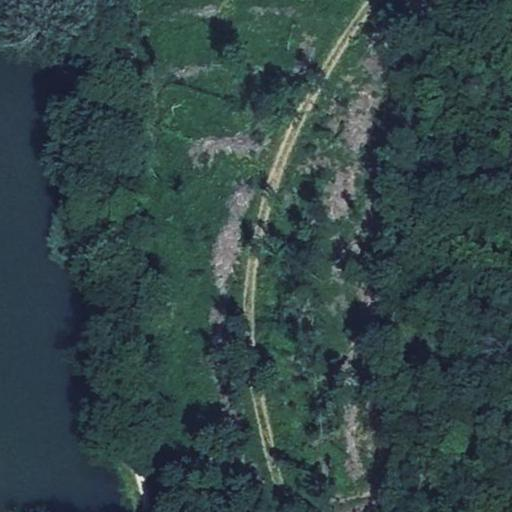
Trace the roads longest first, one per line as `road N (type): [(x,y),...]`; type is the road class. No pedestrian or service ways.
road 1 (track): [(114,511),(131,487),(118,166),(65,0)]
road 2 (track): [(511,124),(491,62),(495,0)]
